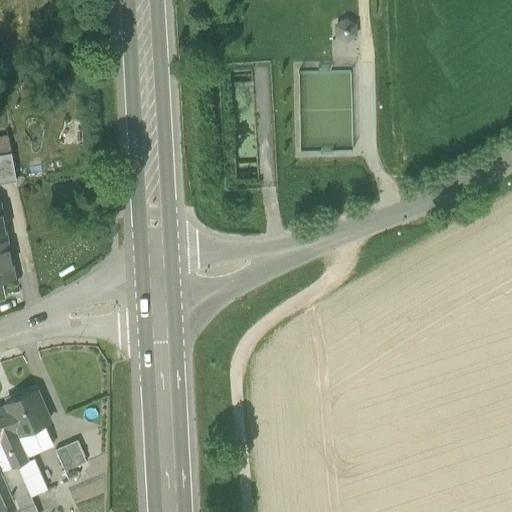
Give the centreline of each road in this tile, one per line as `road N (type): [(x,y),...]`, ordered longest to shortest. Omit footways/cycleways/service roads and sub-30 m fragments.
road 1 (residential): [(511,154),(401,213),(157,282)]
road 2 (track): [(247,511),(235,375),(244,344),(332,282),(350,231)]
road 3 (secondary): [(157,282),(142,0)]
road 4 (secondary): [(170,511),(157,282)]
road 5 (unclassified): [(0,339),(157,282)]
